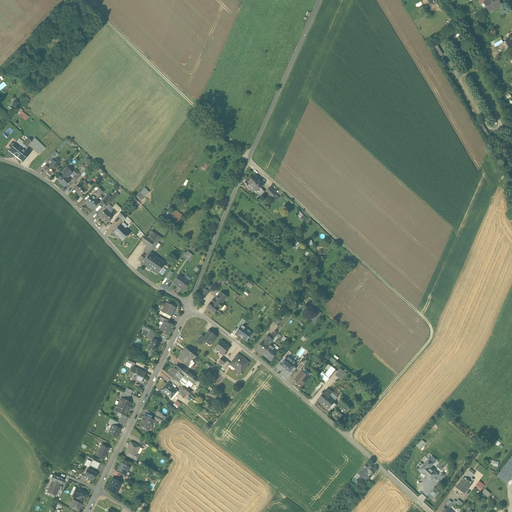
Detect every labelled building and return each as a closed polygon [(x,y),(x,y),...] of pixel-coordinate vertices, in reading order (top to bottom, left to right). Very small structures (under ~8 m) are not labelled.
[(488,0),(486,1),(484,3),(489,12),(501,5),(498,0),(488,0)] [(431,47),(438,57),(442,54),(436,44),(431,47)] [(18,100),(14,97),(8,103),(12,107),(18,100)] [(17,113),(25,121),(28,117),(22,111),(23,111),(21,109),(17,113)] [(19,138),(15,142),(26,151),(27,149),(27,147),(23,143),(24,142),(19,138)] [(24,142),(23,143),(27,147),(29,145),(32,142),(32,141),(28,138),(24,142)] [(35,138),(32,141),(32,142),(29,145),(38,155),(45,148),(35,138)] [(26,151),(15,142),(8,151),(22,162),(30,152),(27,149),(26,151)] [(59,166),(52,159),(48,163),(55,170),(59,166)] [(47,164),(42,169),(43,169),(43,168),(47,172),(46,172),(50,176),(56,170),(55,170),(48,163),(47,164)] [(67,168),(63,172),(63,173),(62,173),(65,177),(70,171),(67,168)] [(78,173),(75,170),(72,173),(75,175),(73,177),(76,180),(81,175),(78,173)] [(65,177),(62,173),(57,179),(64,187),(70,181),(67,178),(65,177)] [(255,175),(248,182),(250,185),(252,187),(256,192),(260,189),(264,185),(255,175)] [(79,184),(73,189),(77,193),(77,194),(80,197),(86,190),(79,184)] [(260,189),(256,192),(252,187),(250,189),(257,197),(263,192),(260,189)] [(270,187),(266,191),(272,198),(277,194),(270,187)] [(98,188),(91,195),(96,199),(103,192),(98,188)] [(145,188),(140,192),(145,197),(149,192),(145,188)] [(96,199),(91,195),(87,199),(88,200),(86,201),(88,202),(86,204),(91,208),(94,206),(95,206),(98,203),(95,200),(96,199)] [(105,209),(99,216),(102,218),(101,219),(102,219),(106,223),(106,224),(113,216),(112,217),(109,214),(110,213),(109,213),(106,210),(105,209)] [(174,209),(169,216),(176,222),(182,215),(174,209)] [(123,221),(128,216),(123,211),(118,216),(123,221)] [(129,234),(120,225),(113,232),(119,237),(119,238),(122,241),(127,236),(126,236),(129,234)] [(161,238),(152,232),(147,238),(154,242),(150,247),(153,249),(155,247),(157,243),(161,238)] [(147,238),(145,236),(141,241),(150,247),(154,242),(147,238)] [(189,259),(192,254),(186,250),(183,255),(189,259)] [(165,264),(150,253),(142,264),(157,274),(165,264)] [(190,282),(179,275),(173,283),(184,290),(190,282)] [(245,284),(251,288),(254,283),(249,279),(245,284)] [(204,288),(199,295),(203,299),(209,292),(204,288)] [(221,293),(218,296),(219,297),(216,300),(214,299),(212,302),(219,307),(221,309),(224,305),(222,303),(227,297),(221,293)] [(212,302),(207,308),(214,314),(219,307),(212,302)] [(175,307),(166,303),(164,307),(165,307),(162,312),(171,316),(175,307)] [(322,314),(317,311),(313,316),(317,319),(322,314)] [(167,323),(164,321),(160,330),(169,334),(173,325),(167,323)] [(274,322),(273,322),(269,328),(274,331),(278,326),(277,325),(274,322)] [(244,331),(240,328),(236,333),(241,337),(245,332),(244,331)] [(156,333),(150,330),(147,337),(153,339),(156,333)] [(204,337),(202,339),(204,341),(206,342),(207,341),(211,344),(216,337),(213,335),(213,334),(209,331),(204,337)] [(245,332),(241,337),(246,341),(251,336),(245,332)] [(273,332),(271,334),(269,337),(273,340),(274,338),(275,338),(276,336),(277,335),(273,332)] [(202,335),(196,341),(201,345),(204,341),(202,339),(204,337),(202,335)] [(268,336),(257,350),(260,352),(262,354),(271,361),(278,351),(269,345),(273,341),(273,340),(269,337),(268,336)] [(153,339),(149,347),(156,350),(159,342),(153,339)] [(221,341),(215,349),(223,356),(227,351),(226,350),(229,347),(221,341)] [(186,348),(181,354),(182,354),(178,358),(183,362),(187,365),(191,360),(192,361),(196,356),(186,348)] [(249,362),(238,354),(230,364),(231,364),(232,363),(237,368),(236,369),(241,372),(249,362)] [(227,361),(222,357),(219,361),(224,365),(227,361)] [(296,364),(287,357),(286,358),(283,362),(281,365),(290,372),(291,371),(294,366),(296,364)] [(297,368),(296,369),(299,371),(305,364),(302,362),(297,368)] [(183,370),(177,365),(170,374),(179,382),(185,374),(186,373),(183,370)] [(146,373),(133,367),(128,377),(141,383),(146,373)] [(328,371),(325,374),(323,372),(319,376),(326,382),(331,376),(336,370),(331,367),(328,371)] [(198,379),(184,368),(183,370),(186,373),(185,374),(186,375),(186,377),(194,384),(198,379)] [(346,373),(340,368),(335,374),(341,379),(346,373)] [(301,372),(295,380),(302,385),(309,377),(301,372)] [(173,388),(170,385),(168,383),(162,390),(170,397),(173,393),(174,394),(177,391),(173,388)] [(192,392),(184,385),(181,389),(187,394),(189,395),(192,392)] [(187,394),(181,389),(178,392),(184,397),(187,394)] [(328,389),(318,400),(328,409),(335,401),(329,396),(332,393),(328,389)] [(131,394),(125,391),(122,397),(129,400),(131,394)] [(121,398),(119,402),(120,403),(118,407),(117,407),(115,411),(125,416),(127,410),(127,409),(128,406),(129,407),(131,403),(121,398)] [(154,420),(144,415),(144,416),(143,419),(142,419),(139,426),(149,430),(154,420)] [(116,426),(112,425),(108,433),(116,437),(120,428),(116,426)] [(131,443),(130,445),(129,445),(130,446),(128,448),(125,454),(136,460),(137,460),(136,460),(139,455),(136,454),(139,447),(140,447),(131,443)] [(100,447),(93,444),(90,452),(96,455),(100,447)] [(100,447),(96,455),(104,459),(109,449),(101,445),(100,447)] [(511,476),(511,456),(498,476),(507,483),(511,476)] [(437,474),(430,468),(434,463),(429,459),(419,470),(427,477),(427,478),(431,481),(437,474)] [(97,468),(99,463),(92,460),(90,465),(97,468)] [(131,464),(123,460),(117,471),(125,475),(131,464)] [(375,470),(367,463),(363,468),(371,474),(375,470)] [(371,474),(363,468),(358,474),(360,476),(366,480),(371,474)] [(96,473),(88,469),(84,476),(93,480),(96,473)] [(438,483),(445,476),(442,473),(435,480),(438,483)] [(471,478),(466,474),(464,478),(471,483),(473,480),(473,479),(471,478)] [(63,479),(52,475),(51,480),(60,483),(61,484),(63,479)] [(122,483),(112,478),(107,489),(116,494),(122,483)] [(354,478),(351,481),(353,484),(354,483),(358,486),(359,484),(356,481),(357,480),(354,478)] [(464,478),(457,487),(464,493),(464,492),(471,483),(464,478)] [(60,483),(51,480),(47,492),(56,496),(60,483)] [(481,490),(485,485),(478,480),(474,486),(481,490)] [(88,493),(76,488),(72,496),(77,499),(81,501),(81,500),(84,502),(88,493)] [(430,493),(434,497),(439,492),(434,488),(430,493)] [(488,497),(491,493),(485,488),(482,492),(488,497)]
